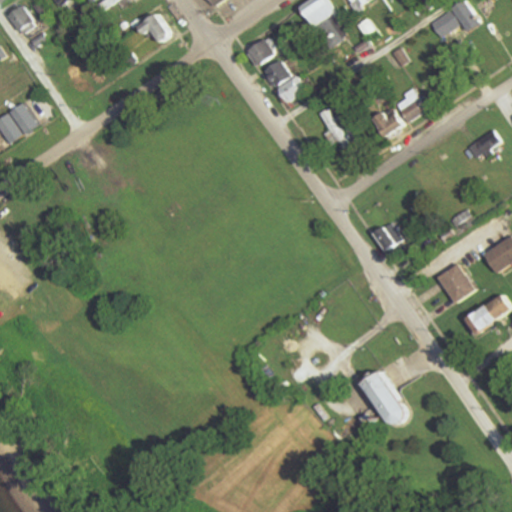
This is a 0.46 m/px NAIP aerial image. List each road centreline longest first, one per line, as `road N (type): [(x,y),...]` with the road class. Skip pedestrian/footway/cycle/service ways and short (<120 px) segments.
road 1 (residential): [(273,0),(0,189)]
road 2 (residential): [(331,205),(511,461)]
road 3 (residential): [(188,0),(331,205)]
road 4 (residential): [(331,205),(511,81)]
